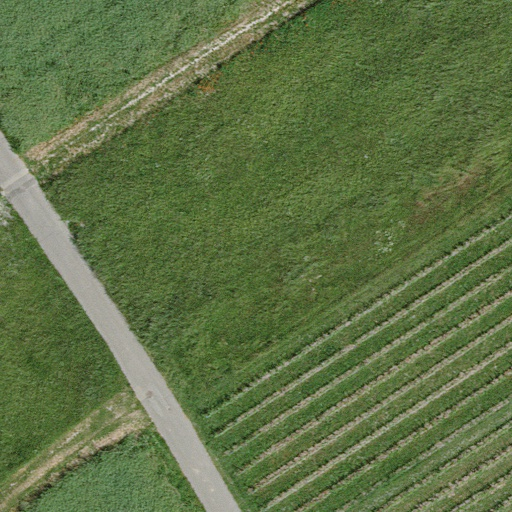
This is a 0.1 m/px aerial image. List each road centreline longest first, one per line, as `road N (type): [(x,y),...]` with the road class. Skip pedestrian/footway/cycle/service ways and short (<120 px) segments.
road 1 (unclassified): [(226,511),(76,254),(0,142)]
road 2 (track): [(4,511),(156,392)]
